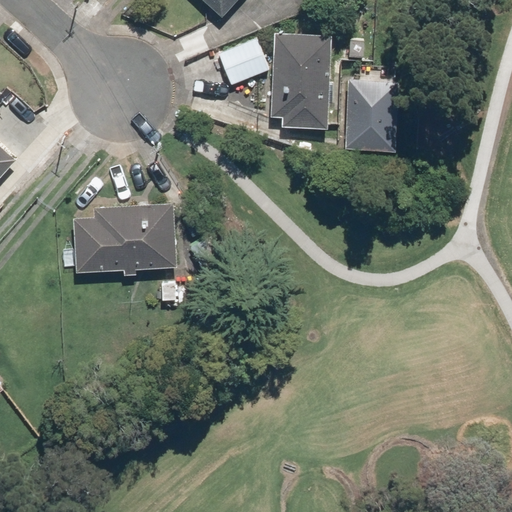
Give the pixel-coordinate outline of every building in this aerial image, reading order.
[(210,0),(226,13),(238,0),(210,0)] [(332,124),(335,33),(277,31),(275,113),(286,113),(285,123),(332,124)] [(258,36),(221,51),(233,82),(270,67),(258,36)] [(401,78),(351,77),(349,147),(399,148),(401,78)] [(0,173),(18,153),(0,138),(0,173)] [(76,213),(79,267),(179,262),(176,199),(96,203),(96,213),(76,213)]
